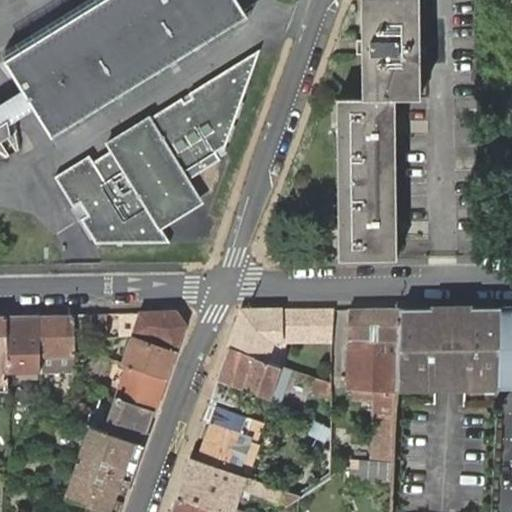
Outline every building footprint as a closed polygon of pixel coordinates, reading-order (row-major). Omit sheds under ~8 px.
[(103,0),(5,61),(26,95),(32,104),(51,136),(246,17),(236,0),(103,0)] [(339,260),(396,259),(395,98),(420,98),(419,82),(419,46),(418,0),(360,0),(361,40),(361,41),(361,53),(361,54),(362,99),(337,99),(339,260)] [(224,150),(260,48),(189,92),(192,97),(185,102),(182,96),(150,116),(149,115),(107,141),(123,168),(105,180),(89,153),(54,175),(73,205),(81,201),(88,213),(80,217),(95,242),(169,240),(159,223),(142,197),(148,193),(159,212),(168,206),(171,212),(181,206),(177,200),(186,195),(181,185),(188,180),(187,178),(219,158),(216,155),(224,150)] [(0,111),(0,123),(13,115),(32,104),(26,95),(0,111)] [(13,115),(0,123),(0,156),(3,159),(19,149),(13,115)] [(159,223),(199,198),(188,180),(181,185),(186,195),(177,200),(181,206),(171,212),(168,206),(159,212),(148,193),(142,197),(159,223)] [(452,307),(451,307),(450,316),(448,388),(450,388),(498,388),(500,313),(500,306),(452,307)] [(511,306),(500,306),(500,313),(498,388),(511,387),(511,306)] [(430,308),(400,309),(396,389),(448,388),(450,316),(451,307),(430,308)] [(396,389),(400,309),(349,310),(348,339),(348,341),(347,341),(346,361),(352,360),(350,389),(396,391),(396,389)] [(316,333),(332,334),(333,310),(287,311),(286,341),(316,342),(316,333)] [(242,312),(229,347),(272,364),(280,341),(280,311),(242,312)] [(158,312),(141,313),(135,332),(176,346),(184,324),(175,312),(158,312)] [(56,314),(38,315),(40,355),(75,355),(74,339),(74,313),(56,314)] [(91,314),(74,313),(74,339),(79,339),(92,340),(91,314)] [(106,313),(91,314),(92,340),(108,339),(106,313)] [(22,315),(6,315),(8,372),(15,371),(15,358),(39,357),(40,355),(38,315),(22,315)] [(126,356),(124,363),(165,378),(175,350),(133,336),(126,356)] [(218,381),(243,389),(269,398),(280,366),(277,365),(272,364),(229,347),(218,381)] [(75,355),(40,355),(39,357),(40,365),(67,365),(75,365),(75,355)] [(15,358),(15,371),(40,371),(40,365),(39,357),(15,358)] [(124,363),(121,363),(120,368),(126,371),(116,398),(153,411),(165,378),(124,363)] [(269,398),(280,402),(291,369),(280,366),(269,398)] [(218,381),(211,399),(236,407),(243,389),(218,381)] [(396,391),(350,389),(350,399),(376,400),(373,463),(353,462),(352,480),(392,482),(396,391)] [(116,398),(115,398),(103,430),(141,444),(153,411),(116,398)] [(72,404),(68,418),(92,426),(97,413),(72,404)] [(235,473),(253,419),(209,404),(203,420),(210,422),(197,459),(235,473)] [(235,473),(246,477),(264,423),(253,419),(235,473)] [(79,461),(129,479),(141,444),(103,430),(92,426),(79,461)] [(184,476),(176,496),(218,511),(222,511),(244,511),(245,511),(234,507),(241,488),(252,493),(288,505),(301,497),(246,477),(235,473),(197,459),(190,457),(184,476)] [(66,496),(80,502),(108,511),(117,511),(129,479),(79,461),(66,496)] [(12,484),(13,477),(4,474),(2,477),(2,484),(12,484)] [(245,511),(252,493),(241,488),(234,507),(245,511)] [(176,496),(170,511),(222,511),(218,511),(176,496)]
